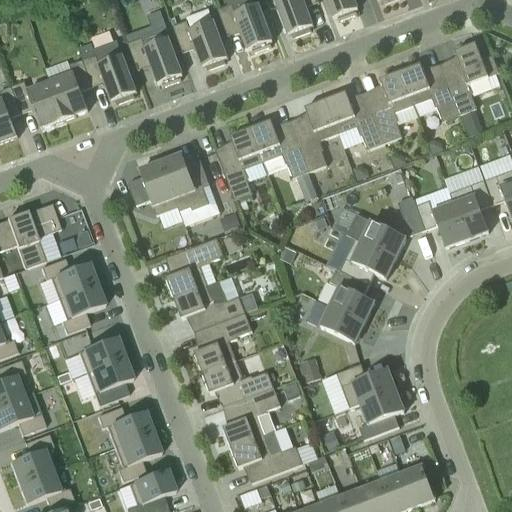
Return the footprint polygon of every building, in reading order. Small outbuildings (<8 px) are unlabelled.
[(317,7),(319,6),(316,0),(278,0),(275,2),(288,38),(287,38),(288,39),(292,37),(293,40),(292,40),(293,41),(311,34),(311,33),(310,34),(309,31),(314,29),(313,28),(312,28),(305,9),(316,5),(317,7)] [(325,0),(333,22),(337,20),(338,23),(337,23),(337,25),(357,17),(356,16),(355,17),(354,14),(358,13),(352,0),(325,0)] [(268,46),(272,45),(258,8),(235,16),(232,7),(217,13),(228,40),(230,39),(229,38),(240,34),(248,54),(251,53),(253,55),(251,55),(252,57),(271,49),(271,48),(269,49),(268,46)] [(228,60),(226,61),(213,25),(190,33),(187,24),(172,29),(182,57),(184,56),(184,54),(195,50),(202,69),(201,70),(202,71),(207,69),(207,72),(207,73),(226,66),(225,65),(224,66),(223,63),(228,61),(228,60)] [(139,72),(150,67),(158,88),(162,86),(162,89),(161,90),(162,91),(181,83),(181,82),(179,83),(178,80),(182,79),(168,42),(145,50),(142,41),(127,46),(138,74),(140,73),(139,72)] [(440,68),(460,119),(477,113),(471,98),(473,97),(469,88),(499,77),(493,60),(482,64),(476,47),(455,55),(458,63),(442,69),(442,68),(440,68)] [(83,64),(93,91),(94,90),(93,89),(104,84),(112,104),(111,104),(112,105),(116,104),(117,106),(116,107),(116,108),(135,101),(134,100),(133,100),(132,97),(137,96),(137,95),(136,95),(122,59),(99,68),(96,59),(83,64)] [(50,86),(65,124),(76,120),(76,118),(88,114),(80,94),(91,89),(92,91),(93,91),(83,64),(69,68),(73,77),(50,86)] [(442,126),(460,119),(440,68),(439,69),(424,75),(421,68),(400,76),(413,109),(432,102),(435,112),(437,111),(442,126)] [(395,116),(413,109),(400,76),(380,83),(383,91),(367,97),(367,96),(365,96),(385,147),(402,141),(396,126),(398,125),(395,116)] [(53,127),(53,128),(65,124),(50,86),(28,94),(25,85),(12,89),(22,117),(22,116),(33,111),(41,132),(53,127)] [(2,102),(2,103),(0,103),(0,146),(18,140),(17,139),(10,120),(20,116),(21,118),(22,117),(12,89),(0,93),(0,95),(2,102)] [(368,154),(385,147),(365,96),(364,97),(365,98),(349,104),(346,96),(326,104),(338,138),(357,131),(360,140),(362,139),(368,154)] [(320,145),(338,138),(326,104),(305,112),(308,119),(292,125),(292,124),(291,125),(310,176),(327,169),(321,154),(323,154),(320,145)] [(463,127),(478,121),(475,114),(461,119),(463,127)] [(293,182),(310,176),(291,125),(289,125),(290,126),(274,132),(271,124),(251,132),(264,166),(282,159),(285,168),(287,167),(293,182)] [(245,173),(264,166),(251,132),(230,140),(233,147),(217,153),(217,152),(215,153),(234,204),(252,197),(247,183),(248,182),(245,173)] [(444,153),(441,146),(435,142),(427,145),(431,157),(444,153)] [(407,166),(404,159),(397,156),(390,158),(394,170),(407,166)] [(161,166),(178,211),(179,215),(194,210),(195,213),(209,208),(203,192),(210,189),(198,159),(196,160),(196,161),(185,166),(182,158),(161,166)] [(178,211),(161,166),(139,174),(142,182),(128,187),(137,210),(151,204),(157,219),(178,211)] [(370,179),(367,171),(361,168),(353,172),(357,184),(370,179)] [(301,189),(312,185),(309,177),(298,181),(301,189)] [(454,207),(467,244),(489,236),(480,214),(493,209),(488,196),(484,185),(471,189),(450,197),(454,207)] [(493,209),(497,220),(509,216),(511,223),(511,185),(500,190),(500,191),(488,196),(493,209)] [(410,239),(425,234),(416,210),(413,200),(398,206),(410,239)] [(238,203),(242,212),(249,210),(245,201),(238,203)] [(437,230),(446,252),(467,244),(454,207),(433,215),(429,205),(416,210),(425,234),(437,230)] [(27,216),(6,223),(7,224),(16,250),(25,273),(45,265),(60,260),(51,236),(60,233),(51,208),(32,215),(33,215),(28,217),(27,216)] [(236,215),(226,219),(230,231),(240,227),(236,215)] [(323,220),(314,223),(318,232),(326,229),(323,220)] [(0,282),(2,281),(0,276),(0,255),(16,250),(7,224),(0,226),(0,282)] [(407,241),(371,224),(361,244),(397,262),(407,241)] [(91,246),(86,234),(78,237),(75,244),(78,251),(91,246)] [(238,237),(223,243),(228,256),(243,250),(238,237)] [(174,303),(208,290),(200,271),(209,267),(209,266),(223,260),(217,242),(166,262),(167,263),(173,279),(166,282),(174,303)] [(387,282),(397,262),(361,244),(351,265),(346,277),(359,284),(369,288),(375,276),(387,282)] [(297,256),(285,250),(279,261),(291,267),(297,256)] [(64,263),(41,272),(45,284),(50,282),(58,303),(97,289),(96,288),(89,268),(69,275),(64,263)] [(340,289),(330,310),(365,327),(375,306),(353,296),(359,284),(346,277),(336,272),(330,284),(340,289)] [(97,289),(58,303),(66,324),(62,325),(66,338),(89,329),(85,317),(105,309),(104,309),(97,289)] [(195,338),(246,319),(245,316),(239,302),(239,300),(224,306),(223,304),(214,307),(208,290),(174,303),(181,323),(189,320),(195,335),(194,336),(195,338)] [(258,311),(252,297),(239,302),(245,316),(258,311)] [(320,330),(355,347),(365,327),(330,310),(320,330)] [(202,378),(236,365),(229,346),(238,343),(237,341),(252,336),(252,334),(246,319),(195,338),(196,338),(202,353),(194,356),(194,357),(202,378)] [(0,325),(0,362),(17,356),(13,344),(8,346),(0,325)] [(117,342),(78,356),(86,376),(86,377),(125,363),(124,362),(117,342)] [(315,361),(301,366),(306,385),(321,380),(315,361)] [(125,363),(86,377),(94,398),(133,384),(132,382),(125,363)] [(0,381),(2,385),(0,385),(0,408),(28,398),(20,379),(25,377),(20,365),(0,372),(0,381)] [(224,412),(274,394),(267,376),(252,382),(252,380),(243,383),(236,365),(202,378),(210,397),(217,395),(223,410),(222,410),(223,413),(224,412)] [(352,387),(360,408),(396,394),(388,373),(366,381),(361,369),(337,378),(342,391),(352,387)] [(59,387),(70,383),(68,376),(57,380),(59,387)] [(70,383),(59,387),(62,395),(73,391),(70,383)] [(296,386),(284,391),(289,404),(301,399),(296,386)] [(231,452),(265,440),(257,421),(266,417),(265,416),(280,410),(274,394),(224,412),(230,428),(223,431),(231,452)] [(360,408),(368,429),(369,429),(373,441),(398,432),(393,420),(404,415),(396,394),(360,408)] [(28,398),(0,408),(0,433),(18,427),(22,439),(45,430),(33,397),(28,398)] [(121,411),(97,420),(102,432),(106,430),(114,451),(153,437),(145,416),(125,423),(121,411)] [(334,434),(321,439),(328,456),(341,451),(334,434)] [(153,437),(114,451),(122,472),(118,474),(122,486),(146,478),(141,465),(160,458),(153,437)] [(400,437),(389,442),(394,455),(405,450),(400,437)] [(29,460),(10,467),(18,488),(56,473),(48,453),(53,451),(48,439),(25,448),(29,460)] [(265,440),(231,452),(238,472),(246,470),(252,485),(251,485),(251,487),(302,468),(295,450),(281,456),(280,454),(271,457),(265,440)] [(377,446),(367,449),(370,456),(379,453),(377,446)] [(318,462),(308,466),(312,477),(329,470),(325,459),(318,462)] [(402,477),(414,511),(435,504),(422,470),(402,477)] [(56,473),(18,488),(26,509),(27,509),(46,502),(49,511),(53,511),(73,504),(69,492),(64,494),(56,473)] [(136,510),(129,511),(167,511),(163,500),(175,495),(167,474),(128,488),(136,510)] [(391,511),(412,511),(414,511),(402,477),(381,485),(391,511)] [(303,483),(291,487),(294,495),(306,491),(303,483)] [(368,511),(391,511),(381,485),(361,493),(368,511)] [(268,489),(258,492),(262,500),(271,497),(268,489)] [(292,491),(284,495),(287,502),(295,499),(292,491)] [(345,511),(368,511),(361,493),(341,501),(345,511)] [(321,511),(345,511),(341,501),(320,508),(321,511)] [(94,511),(101,509),(99,502),(98,502),(87,506),(89,511),(94,511)]
